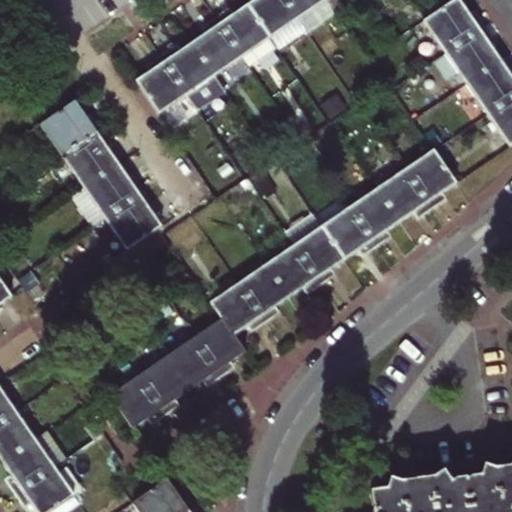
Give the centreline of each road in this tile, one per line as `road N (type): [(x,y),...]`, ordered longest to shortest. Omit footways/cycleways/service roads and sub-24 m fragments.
road 1 (residential): [(268,511),(279,452),(316,391),(511,217)]
road 2 (unknown): [(189,193),(56,0)]
road 3 (residential): [(0,358),(116,281)]
